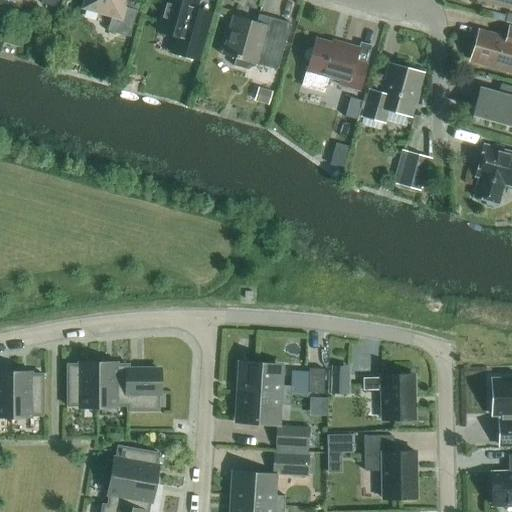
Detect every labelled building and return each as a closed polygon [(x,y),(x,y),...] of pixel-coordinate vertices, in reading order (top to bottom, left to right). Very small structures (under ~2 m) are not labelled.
[(129,37),(137,11),(123,7),(124,0),(85,0),(83,8),(111,16),(107,31),(129,37)] [(197,60),(205,29),(210,13),(194,9),(196,0),(165,0),(157,31),(175,36),(171,53),(197,60)] [(511,0),(476,0),(510,10),(511,0)] [(290,24),(258,15),(256,23),(233,16),(222,55),(235,59),(233,66),(247,70),(256,65),(277,70),(290,24)] [(511,28),(509,28),(506,40),(478,32),(471,60),(510,71),(511,63),(511,28)] [(340,47),(315,40),(313,49),(311,48),(307,50),(304,54),(305,58),(307,61),(309,62),(303,84),(325,90),(329,77),(340,80),(339,85),(359,90),(366,65),(355,62),(359,48),(341,43),(340,47)] [(409,115),(420,74),(390,66),(382,95),(370,92),(363,116),(382,122),(386,109),(409,115)] [(511,87),(500,84),(497,94),(479,89),(470,123),(471,123),(473,116),(511,126),(511,87)] [(258,102),(268,105),(272,92),(262,89),(258,102)] [(351,98),(346,117),(357,120),(362,101),(351,98)] [(335,144),(330,165),(343,169),(349,147),(335,144)] [(511,186),(511,153),(484,145),(475,177),(479,178),(474,197),(485,200),(485,204),(493,206),(496,203),(498,204),(504,185),(511,186)] [(419,190),(427,159),(402,152),(393,182),(419,190)] [(98,407),(97,364),(79,364),(79,365),(67,365),(67,406),(79,406),(79,407),(98,407)] [(97,364),(98,407),(116,407),(116,406),(127,406),(128,406),(128,369),(128,365),(116,365),(116,364),(97,364)] [(327,394),(349,395),(350,366),(331,365),(330,371),(328,370),(327,394)] [(238,393),(291,395),(291,386),(279,386),(280,368),(240,366),(239,384),(238,384),(238,393)] [(308,393),(323,394),(324,369),(308,368),(308,393)] [(127,406),(127,411),(158,411),(158,395),(159,395),(159,369),(128,369),(128,406),(127,406)] [(0,416),(12,416),(12,374),(0,373),(0,416)] [(12,374),(12,416),(30,416),(43,416),(43,374),(30,374),(12,374)] [(414,420),(413,375),(381,375),(381,379),(363,379),(364,390),(382,390),(382,420),(414,420)] [(511,380),(490,381),(490,382),(492,382),(492,413),(490,413),(490,415),(502,414),(502,422),(498,422),(498,423),(499,423),(500,444),(498,444),(498,445),(511,445),(511,380)] [(290,406),(291,395),(238,393),(237,402),(238,402),(237,420),(277,423),(278,405),(290,406)] [(277,426),(275,453),(307,455),(307,452),(312,452),(314,432),(310,431),(310,428),(277,426)] [(340,452),(353,451),(352,433),(327,434),(327,452),(340,452)] [(393,452),(392,436),(363,436),(364,473),(382,472),(382,499),(415,498),(415,452),(393,452)] [(115,458),(111,476),(154,484),(157,466),(156,466),(159,453),(117,446),(115,459),(115,458)] [(308,477),(309,455),(307,455),(273,453),(272,475),(308,477)] [(511,456),(509,456),(509,473),(491,473),(492,505),(511,504),(511,456)] [(231,503),(284,505),(285,496),(273,495),(274,478),(233,475),(232,494),(231,503)] [(139,511),(148,511),(150,502),(154,484),(111,476),(108,494),(109,495),(107,505),(107,506),(139,511)] [(283,511),(284,505),(231,503),(231,511),(283,511)]
